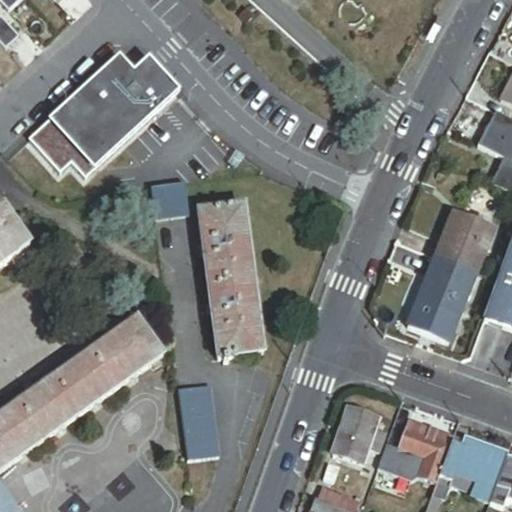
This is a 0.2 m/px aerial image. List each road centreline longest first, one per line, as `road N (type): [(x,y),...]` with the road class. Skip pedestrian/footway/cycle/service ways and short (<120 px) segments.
road 1 (residential): [(383,205),(255,138),(138,20)]
road 2 (residential): [(479,0),(383,205)]
road 3 (residential): [(326,344),(511,418)]
road 4 (residential): [(326,344),(269,511)]
road 5 (residential): [(138,20),(16,127)]
road 6 (residential): [(383,205),(326,344)]
